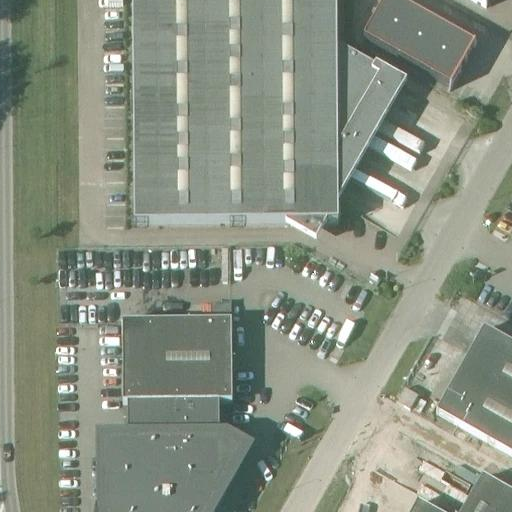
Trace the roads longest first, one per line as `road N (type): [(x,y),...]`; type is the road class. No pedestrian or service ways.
road 1 (unclassified): [(296,511),(511,133)]
road 2 (tertiary): [(0,463),(0,71)]
